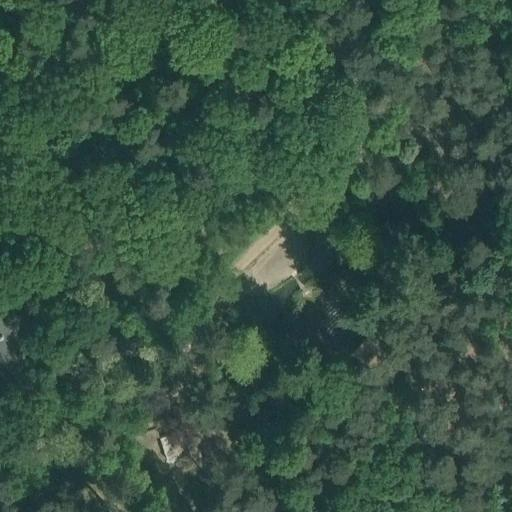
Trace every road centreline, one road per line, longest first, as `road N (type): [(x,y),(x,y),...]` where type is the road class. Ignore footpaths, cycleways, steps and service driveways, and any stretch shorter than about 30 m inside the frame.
road 1 (track): [(217,511),(188,363),(202,312),(235,260),(302,206),(359,123),(444,139),(471,138),(511,120)]
road 2 (track): [(0,7),(43,130),(47,197)]
